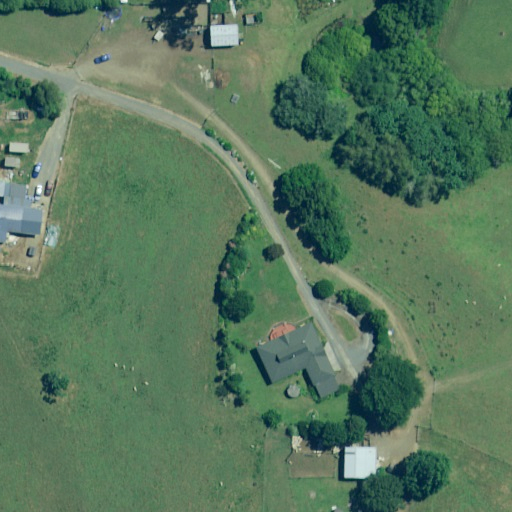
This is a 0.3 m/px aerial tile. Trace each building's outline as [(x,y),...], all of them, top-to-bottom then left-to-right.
[(237,45),(236,25),(210,27),(211,46),(237,45)] [(11,181),(0,178),(0,196),(8,198),(11,181)] [(30,208),(0,205),(0,241),(7,242),(8,232),(28,234),(30,208)] [(342,388),(313,323),(257,349),(272,383),(306,368),(319,398),(328,394),(342,388)] [(376,448),(345,447),(344,478),(375,479),(376,448)]
